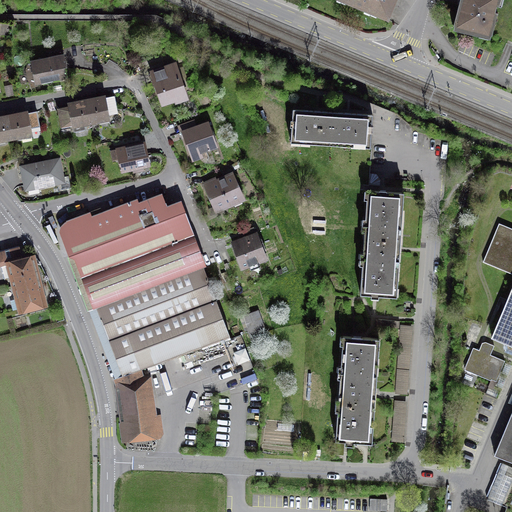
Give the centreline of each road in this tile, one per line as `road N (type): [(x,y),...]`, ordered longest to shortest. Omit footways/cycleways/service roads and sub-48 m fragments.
road 1 (residential): [(106,461),(357,472),(392,470),(410,458),(423,408),(434,172),(379,113)]
road 2 (tertiary): [(20,215),(80,323),(100,387),(106,461)]
road 3 (residential): [(176,180),(134,88),(0,108)]
road 4 (residential): [(20,215),(176,180)]
road 5 (secondary): [(249,0),(395,62)]
road 6 (secondary): [(395,62),(511,109)]
